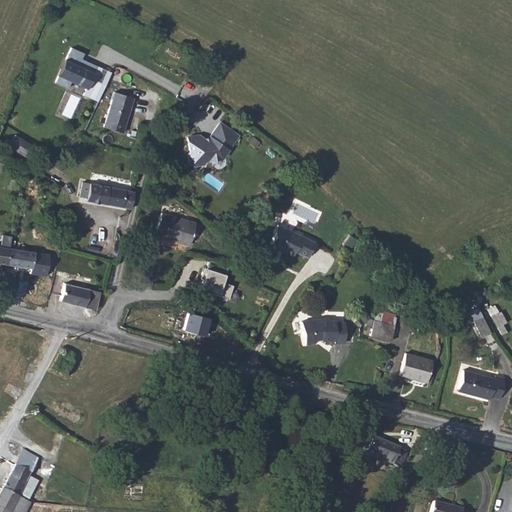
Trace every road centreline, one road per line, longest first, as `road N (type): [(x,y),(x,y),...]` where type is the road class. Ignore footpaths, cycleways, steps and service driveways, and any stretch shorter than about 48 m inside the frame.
road 1 (residential): [(511,443),(96,334)]
road 2 (unclassified): [(112,300),(148,149),(203,93)]
